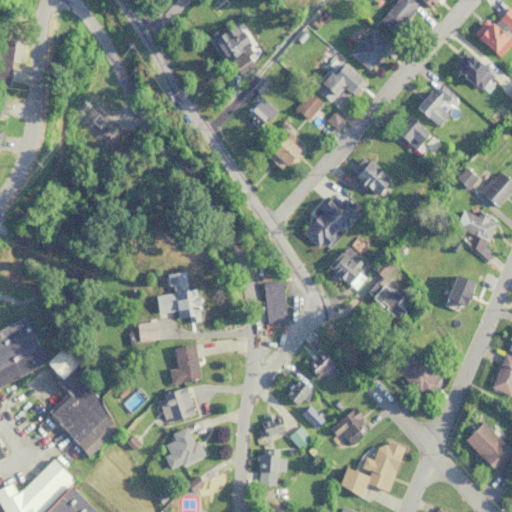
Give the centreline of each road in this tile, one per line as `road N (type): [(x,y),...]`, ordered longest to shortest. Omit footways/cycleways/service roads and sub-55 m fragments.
road 1 (residential): [(238,511),(251,379),(246,276),(146,122),(105,39),(71,0)]
road 2 (residential): [(275,227),(471,0)]
road 3 (residential): [(275,227),(119,0)]
road 4 (residential): [(0,199),(32,123),(46,0)]
road 5 (residential): [(432,448),(511,266)]
road 6 (residential): [(251,379),(316,314),(320,300),(275,227)]
road 7 (residential): [(491,511),(370,381)]
